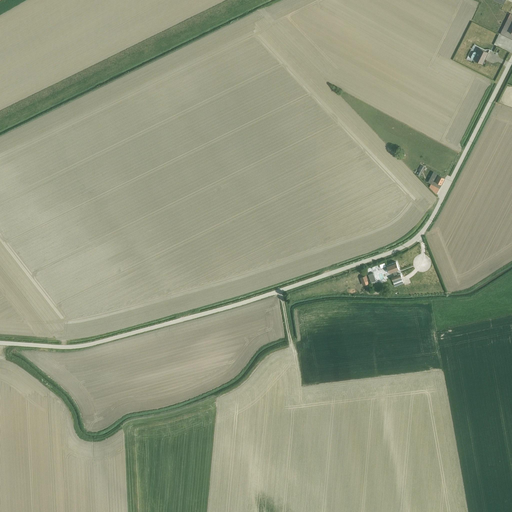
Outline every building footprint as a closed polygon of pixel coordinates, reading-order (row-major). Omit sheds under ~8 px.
[(500,33),(511,38),(511,14),(510,13),(500,33)] [(488,52),(479,48),(477,52),(475,52),(474,52),(471,57),(472,59),(483,64),(488,52)] [(418,174),(417,175),(420,176),(425,167),(421,165),(418,170),(419,171),(418,173),(417,172),(417,173),(418,174)] [(445,178),(437,174),(431,184),(440,188),(445,178)] [(396,262),(387,265),(390,273),(393,272),(396,271),(399,270),(396,262)] [(396,271),(393,272),(395,276),(391,277),(395,286),(404,282),(401,274),(397,275),(396,271)]
